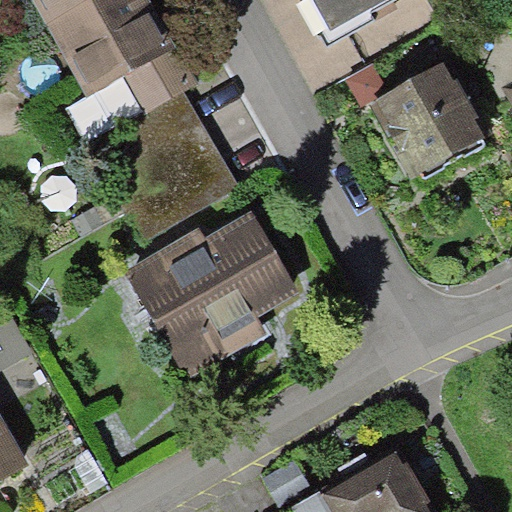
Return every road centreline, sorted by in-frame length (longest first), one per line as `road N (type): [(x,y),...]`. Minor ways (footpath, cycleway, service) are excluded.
road 1 (residential): [(223,0),(408,342)]
road 2 (residential): [(408,342),(125,511)]
